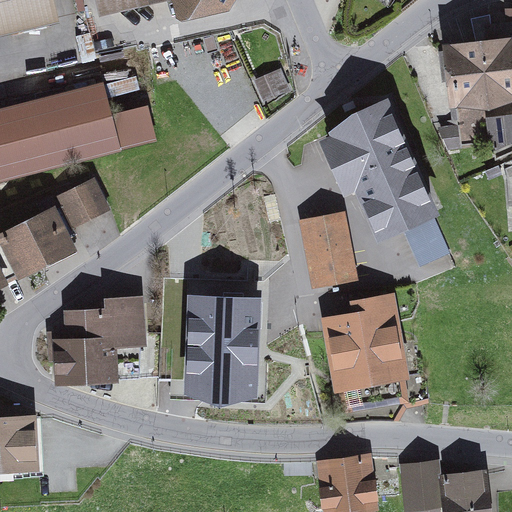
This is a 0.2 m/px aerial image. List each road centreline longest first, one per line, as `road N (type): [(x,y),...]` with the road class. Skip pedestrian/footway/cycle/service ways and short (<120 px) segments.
road 1 (residential): [(511,444),(362,435),(198,439),(76,410),(6,364)]
road 2 (residential): [(6,364),(332,84)]
road 3 (residential): [(332,84),(449,0)]
